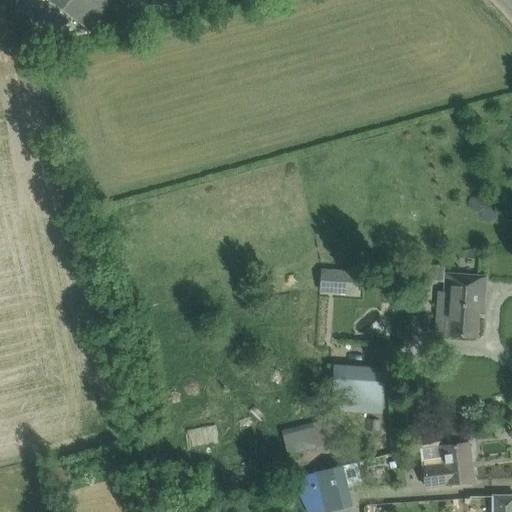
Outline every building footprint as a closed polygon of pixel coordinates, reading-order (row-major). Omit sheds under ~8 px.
[(49,0),(89,31),(112,0),(135,0),(146,8),(152,0),(49,0)] [(321,292),(355,293),(356,268),(322,267),(321,292)] [(484,281),(448,275),(445,274),(443,293),(437,293),(435,333),(475,336),(477,310),(481,310),(484,281)] [(383,371),(333,368),(331,410),(381,412),(383,371)] [(281,431),(288,455),(336,442),(329,418),(281,431)] [(369,418),(369,431),(378,431),(378,419),(369,418)] [(441,441),(421,446),(426,487),(447,484),(473,480),(470,457),(473,455),(472,447),(468,446),(468,443),(442,446),(441,441)] [(316,472),(326,511),(352,505),(342,465),(316,472)] [(511,511),(511,495),(496,495),(493,495),(493,496),(492,511),(511,511)] [(364,511),(462,511),(462,500),(365,501),(364,511)]
